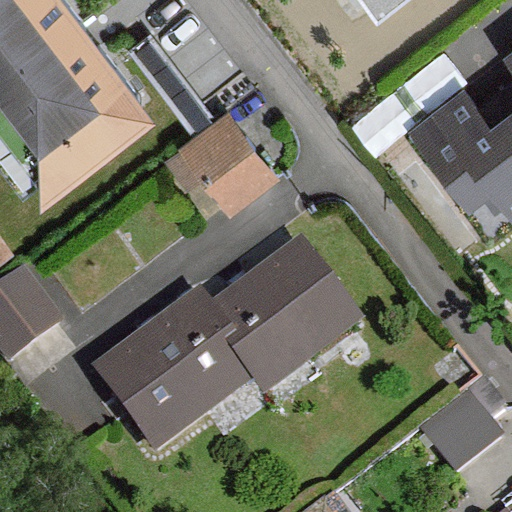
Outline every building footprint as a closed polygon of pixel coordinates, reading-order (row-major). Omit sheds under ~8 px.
[(0,0),(0,120),(46,182),(145,107),(64,0),(0,0)] [(159,23),(138,39),(196,112),(217,95),(159,23)] [(455,124),(430,143),(473,196),(496,178),(511,199),(511,120),(499,131),(482,109),(467,89),(443,108),(455,124)] [(499,131),(511,120),(511,98),(506,91),(482,109),(499,131)] [(231,112),(188,145),(231,201),(233,204),(276,171),(231,112)] [(231,201),(188,145),(173,157),(216,213),(231,201)] [(304,250),(212,318),(255,374),(261,382),(303,350),(309,358),(358,322),(304,250)] [(25,275),(0,294),(0,340),(13,358),(60,322),(25,275)] [(200,301),(102,374),(157,447),(255,374),(212,318),(200,301)] [(473,391),(494,418),(507,408),(487,381),(473,391)] [(494,418),(473,391),(442,416),(468,450),(500,426),(494,418)]
